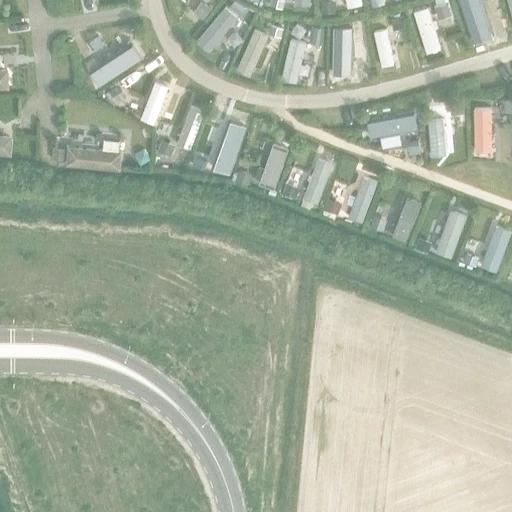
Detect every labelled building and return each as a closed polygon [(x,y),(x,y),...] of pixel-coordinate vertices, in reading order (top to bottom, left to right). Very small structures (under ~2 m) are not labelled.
[(483,33),(471,0),(469,0),(460,3),(472,36),(483,33)] [(414,11),(427,52),(440,47),(427,6),(414,11)] [(214,17),(194,42),(204,49),(215,34),(219,38),(223,33),(219,29),(223,24),(214,17)] [(374,31),(382,65),(393,63),(385,28),(374,31)] [(247,72),(262,40),(251,35),(237,67),(247,72)] [(345,75),(345,40),(332,40),(332,75),(345,75)] [(297,77),(304,45),(292,42),(285,74),(297,77)] [(112,79),(148,55),(140,43),(117,58),(114,53),(103,60),(106,66),(104,67),(112,79)] [(154,123),(166,90),(153,85),(140,118),(154,123)] [(189,148),(204,111),(193,106),(183,132),(177,129),(173,141),(179,143),(179,144),(189,148)] [(367,131),(418,121),(415,108),(365,117),(367,131)] [(474,113),(475,149),(487,148),(486,128),(493,128),(493,118),(486,118),(486,113),(474,113)] [(429,119),(433,155),(444,154),(441,118),(429,119)] [(230,163),(243,130),(233,126),(226,143),(221,141),(217,150),(222,152),(220,159),(230,163)] [(0,153),(9,154),(11,135),(0,134),(0,153)] [(274,188),(288,147),(273,142),(264,167),(259,165),(255,177),(260,179),(259,183),(274,188)] [(67,165),(120,169),(122,150),(68,145),(67,165)] [(321,193),(332,164),(320,160),(314,177),(308,175),(303,187),(311,189),(310,193),(318,196),(319,193),(321,193)] [(362,220),(377,180),(366,176),(356,201),(351,199),(346,211),(352,213),(351,216),(362,220)] [(405,241),(420,201),(407,196),(392,237),(405,241)] [(453,250),(465,215),(455,211),(449,227),(443,225),(439,236),(445,238),(442,246),(453,250)] [(499,263),(511,231),(499,227),(493,245),(487,243),(482,256),(488,258),(487,259),(499,263)]
